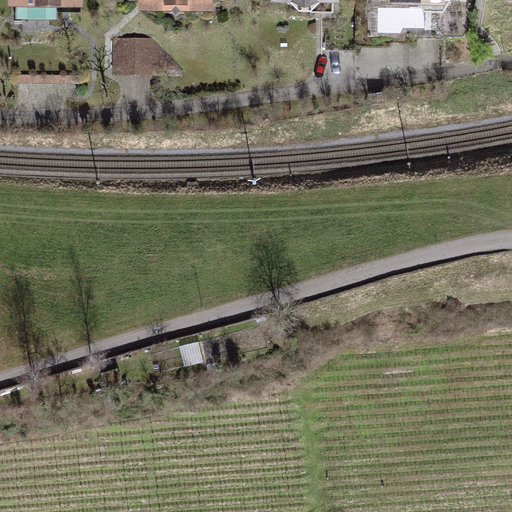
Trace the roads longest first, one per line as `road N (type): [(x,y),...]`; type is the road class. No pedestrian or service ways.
road 1 (residential): [(0,379),(397,264),(511,239)]
road 2 (residential): [(0,116),(161,110),(511,61)]
